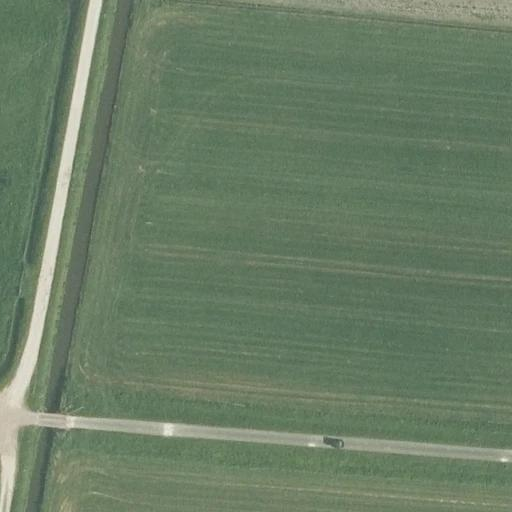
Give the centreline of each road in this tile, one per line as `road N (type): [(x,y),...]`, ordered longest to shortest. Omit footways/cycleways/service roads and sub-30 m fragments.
road 1 (track): [(97,0),(37,337),(8,413),(3,511)]
road 2 (track): [(511,454),(0,413)]
